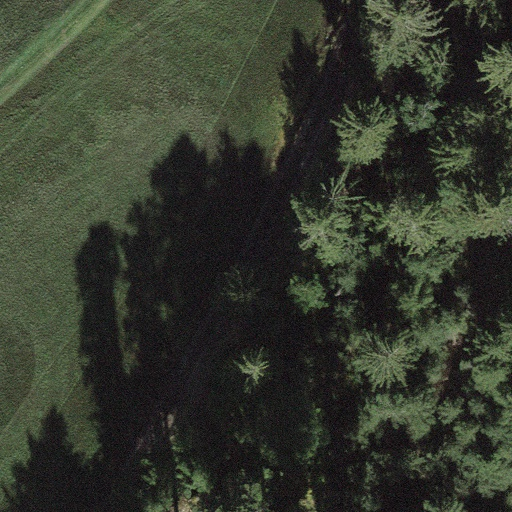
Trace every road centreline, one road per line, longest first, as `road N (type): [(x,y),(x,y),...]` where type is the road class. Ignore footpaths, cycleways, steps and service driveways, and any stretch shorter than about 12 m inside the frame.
road 1 (track): [(100,511),(337,0)]
road 2 (track): [(0,115),(110,0)]
